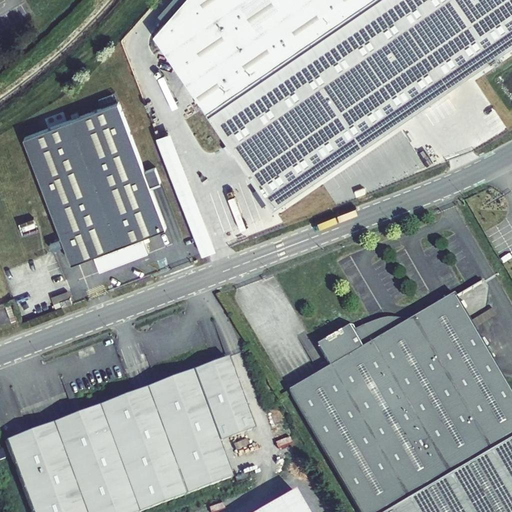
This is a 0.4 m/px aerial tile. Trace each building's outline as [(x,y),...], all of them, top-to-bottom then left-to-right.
[(316,36),(368,0),(184,0),(157,34),(209,110),(316,36)] [(511,0),(368,0),(316,36),(209,110),(274,207),(511,44),(511,0)] [(72,263),(95,254),(101,269),(148,252),(142,237),(165,228),(149,186),(159,182),(154,167),(144,171),(118,102),(79,117),(72,119),(24,137),(63,239),(50,244),(52,249),(65,245),(72,263)] [(477,302),(489,299),(486,285),(474,287),(477,302)] [(70,297),(60,301),(63,309),(73,305),(70,297)] [(455,302),(410,329),(397,337),(391,328),(387,328),(375,332),(363,338),(354,341),(349,335),(320,352),(333,374),(301,393),(291,398),(312,433),(358,511),(387,511),(511,438),(511,396),(496,368),(491,360),(456,301),(455,302)] [(396,327),(391,328),(397,337),(410,329),(406,328),(401,327),(396,327)] [(358,330),(349,335),(354,341),(363,338),(358,330)] [(218,442),(252,430),(228,360),(120,399),(87,412),(5,442),(31,511),(143,511),(231,480),(218,442)] [(511,511),(511,438),(387,511),(511,511)] [(303,511),(295,497),(269,511),(303,511)]
